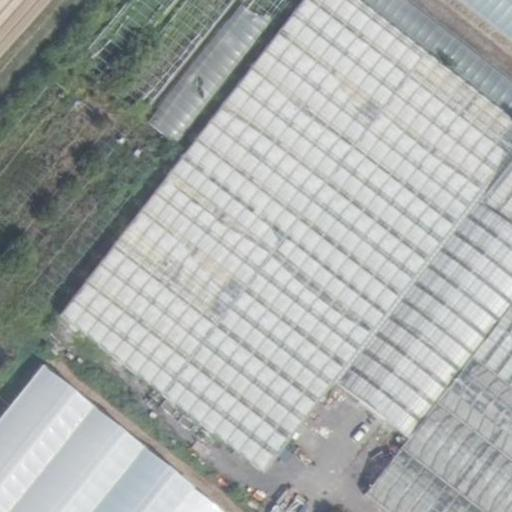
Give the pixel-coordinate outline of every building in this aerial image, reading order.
[(511,511),(511,123),(351,0),(304,0),(59,315),(263,473),(333,384),(406,442),(364,496),(385,511),(511,511)] [(138,0),(158,17),(172,0),(138,0)] [(233,0),(229,6),(219,0),(215,0),(213,4),(185,3),(214,22),(197,22),(196,52),(147,124),(179,146),(278,0),(233,0)] [(511,0),(464,0),(511,34),(511,0)] [(0,511),(176,511),(194,490),(42,367),(0,418),(0,511)]
